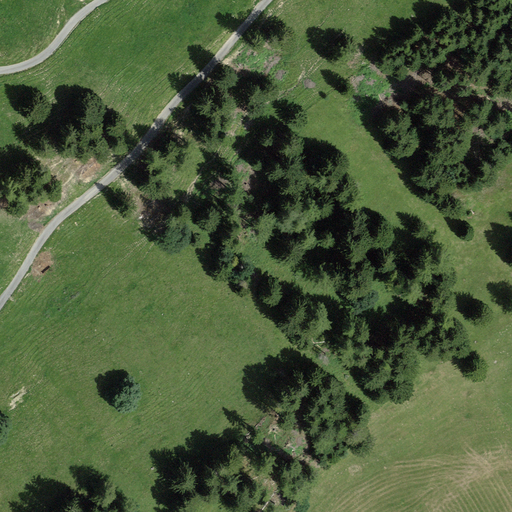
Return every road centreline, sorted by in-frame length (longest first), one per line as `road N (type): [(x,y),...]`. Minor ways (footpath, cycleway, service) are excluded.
road 1 (unclassified): [(0,303),(49,229),(128,160),(268,0)]
road 2 (unclassified): [(101,0),(42,55),(0,70)]
